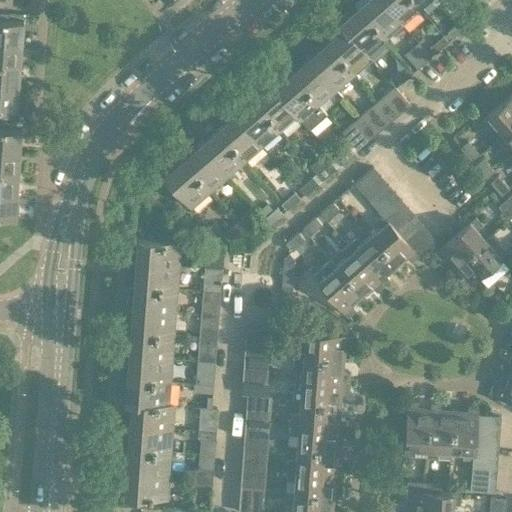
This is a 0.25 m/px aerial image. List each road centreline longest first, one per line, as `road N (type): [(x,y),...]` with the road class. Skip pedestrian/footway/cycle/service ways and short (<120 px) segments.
road 1 (residential): [(445,222),(380,145),(511,30)]
road 2 (residential): [(222,511),(236,264)]
road 3 (tertiary): [(127,108),(84,172),(68,219),(57,317)]
road 4 (tertiary): [(44,511),(57,317)]
road 5 (tertiary): [(127,108),(249,0)]
